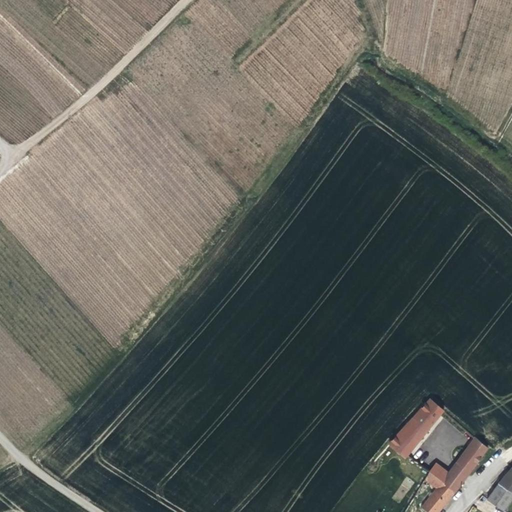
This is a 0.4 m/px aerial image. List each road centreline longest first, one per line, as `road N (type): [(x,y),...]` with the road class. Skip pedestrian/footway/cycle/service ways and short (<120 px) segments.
road 1 (track): [(15,157),(186,0)]
road 2 (unclassified): [(0,432),(106,511)]
